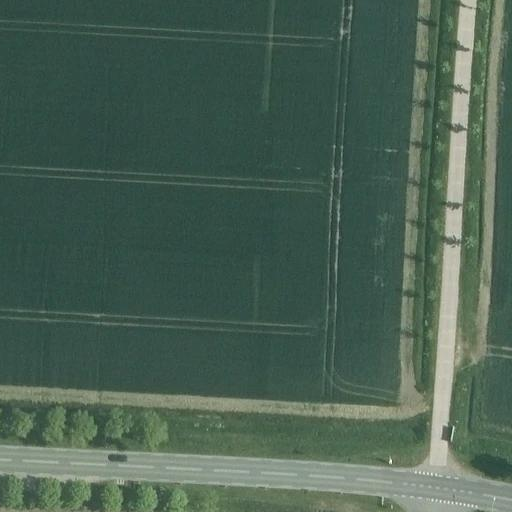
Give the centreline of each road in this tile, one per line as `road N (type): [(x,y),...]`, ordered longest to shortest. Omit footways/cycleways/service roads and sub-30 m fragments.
road 1 (unclassified): [(435,487),(473,0)]
road 2 (primary): [(435,487),(0,461)]
